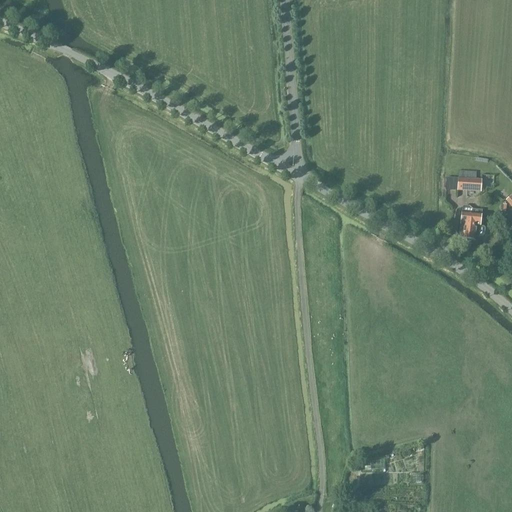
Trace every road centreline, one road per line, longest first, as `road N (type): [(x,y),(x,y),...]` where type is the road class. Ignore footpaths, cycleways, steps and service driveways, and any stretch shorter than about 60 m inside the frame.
road 1 (unclassified): [(0,21),(296,174)]
road 2 (unclassified): [(511,310),(380,219),(296,174)]
road 3 (residential): [(296,174),(284,0)]
